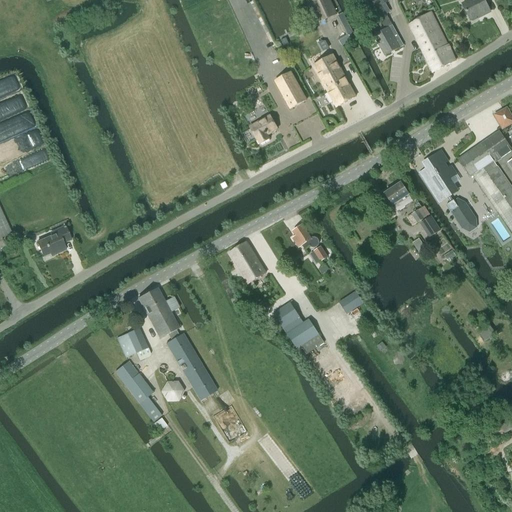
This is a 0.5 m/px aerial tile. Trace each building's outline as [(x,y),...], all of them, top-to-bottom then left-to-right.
[(308,0),(319,22),(335,14),(328,0),(308,0)] [(353,0),(385,56),(403,46),(377,0),(353,0)] [(482,16),(490,12),(485,1),(487,0),(470,0),(462,4),(470,20),(481,14),(482,16)] [(409,25),(433,73),(455,61),(448,45),(447,46),(431,12),(409,25)] [(353,34),(347,37),(350,42),(355,39),(353,34)] [(336,108),(355,97),(332,55),(313,66),(336,108)] [(290,109),(306,100),(290,72),(274,81),(290,109)] [(501,128),(511,121),(511,119),(506,109),(495,115),(501,128)] [(266,135),(277,129),(269,116),(249,127),(256,140),(257,140),(259,145),(269,139),(266,135)] [(492,164),(494,163),(511,151),(499,132),(482,143),(493,160),(490,161),(492,164)] [(493,160),(482,143),(458,160),(469,176),(472,175),(511,233),(511,189),(494,163),(492,164),(490,161),(493,160)] [(423,164),(429,173),(422,178),(439,203),(446,198),(449,203),(445,206),(450,212),(461,229),(469,232),(476,228),(475,219),(464,203),(457,199),(454,202),(453,201),(452,201),(449,196),(450,196),(445,189),(452,185),(448,179),(455,175),(450,167),(448,168),(445,164),(447,162),(440,152),(435,156),(434,155),(429,158),(429,159),(423,164)] [(396,212),(405,206),(412,201),(408,196),(409,195),(400,183),(384,194),(396,212)] [(421,221),(429,216),(424,207),(415,212),(421,221)] [(0,238),(11,234),(0,210),(0,238)] [(441,231),(431,216),(419,224),(429,239),(441,231)] [(313,237),(310,238),(301,225),(292,232),(296,237),(292,239),(298,248),(301,245),(304,250),(309,246),(312,248),(314,248),(316,247),(318,245),(319,242),(318,240),(316,238),(313,237)] [(37,243),(42,256),(43,257),(55,252),(56,255),(65,251),(62,244),(71,240),(65,227),(56,231),(58,234),(37,243)] [(247,242),(229,252),(232,256),(248,283),(265,273),(255,256),(247,242)] [(320,262),(327,257),(320,247),(313,251),(320,262)] [(319,269),(322,274),(329,269),(325,264),(319,269)] [(164,302),(156,288),(137,299),(159,339),(178,329),(170,313),(180,307),(175,297),(164,302)] [(356,292),(339,302),(346,314),(363,303),(356,292)] [(302,324),(289,305),(274,315),(287,334),(302,324)] [(302,324),(287,334),(297,349),(301,346),(306,353),(323,342),(308,320),(302,324)] [(479,334),(485,342),(496,334),(490,326),(479,334)] [(125,358),(147,348),(138,329),(116,338),(125,358)] [(199,401),(216,391),(182,334),(165,344),(199,401)] [(382,342),(377,346),(381,351),(386,347),(382,342)] [(138,404),(152,393),(128,362),(114,372),(138,404)] [(166,403),(178,402),(184,392),(178,381),(166,382),(160,392),(166,403)]
